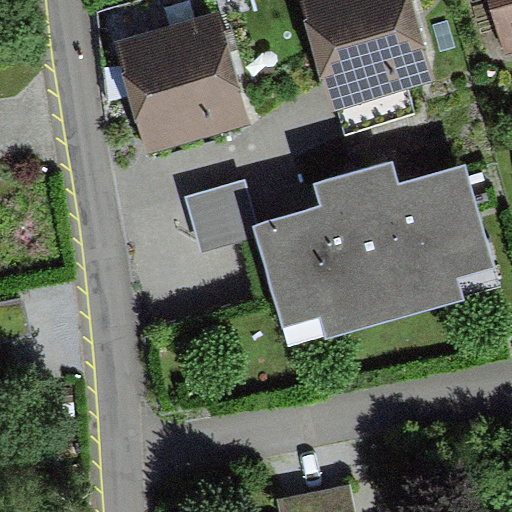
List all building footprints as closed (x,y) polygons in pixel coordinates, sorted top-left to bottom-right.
[(220,0),(116,28),(147,142),(251,114),(220,0)] [(416,0),(303,0),(331,100),(436,71),(416,0)] [(511,0),(491,0),(506,49),(511,47),(511,0)] [(319,189),(255,206),(245,172),(185,189),(200,245),(260,228),(283,310),(321,300),(328,322),(465,283),(459,262),(497,252),(467,146),(401,165),(395,143),(313,167),(319,189)] [(0,339),(34,333),(26,291),(0,296),(0,339)] [(281,511),(357,511),(351,478),(278,492),(281,511)]
